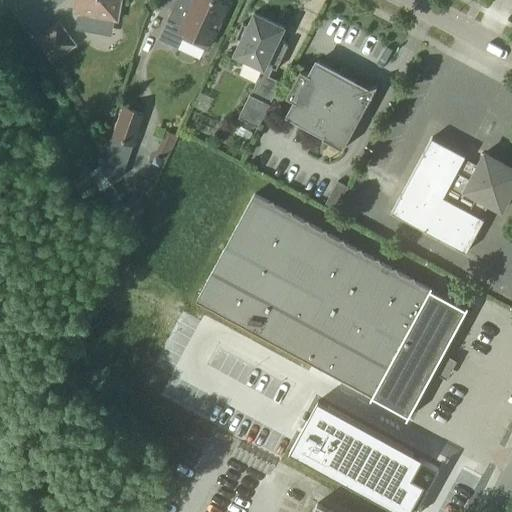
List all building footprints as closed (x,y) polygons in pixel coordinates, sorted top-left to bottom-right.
[(117,21),(121,0),(76,0),(74,13),(77,14),(74,30),(112,37),(115,20),(117,21)] [(228,5),(218,0),(193,0),(193,1),(191,0),(176,0),(158,40),(178,49),(186,33),(210,45),(228,5)] [(284,28),(254,13),(253,14),(254,15),(249,25),(242,23),(235,40),(241,42),(235,54),(264,68),(265,65),(276,70),(288,45),(277,40),(283,29),(284,28)] [(53,62),(75,45),(58,23),(36,40),(53,62)] [(354,83),(317,63),(310,76),(301,70),(286,97),(295,102),(289,115),(324,135),(322,139),(343,150),(377,86),(354,93),(352,87),(354,83)] [(258,127),(270,104),(250,94),(238,117),(258,127)] [(134,147),(146,114),(123,106),(111,139),(112,139),(105,160),(100,158),(98,162),(111,185),(123,178),(133,147),(134,147)] [(252,133),(238,127),(235,133),(249,140),(252,133)] [(166,131),(157,150),(169,156),(178,137),(166,131)] [(478,166),(464,158),(465,156),(431,137),(411,175),(391,213),(466,253),(485,219),(481,218),(489,204),(502,211),(511,191),(511,168),(484,153),(478,166)] [(430,289),(312,225),(254,194),(196,301),(372,396),(370,399),(407,419),(469,306),(431,286),(430,289)] [(417,457),(321,404),(293,454),(397,511),(402,511),(420,481),(407,475),(417,457)]
